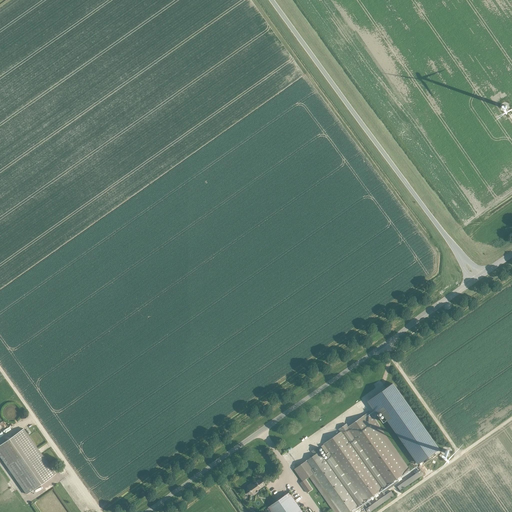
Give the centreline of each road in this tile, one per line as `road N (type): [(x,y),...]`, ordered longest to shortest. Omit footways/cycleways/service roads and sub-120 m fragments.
road 1 (tertiary): [(146,511),(476,278)]
road 2 (unclassified): [(476,278),(273,0)]
